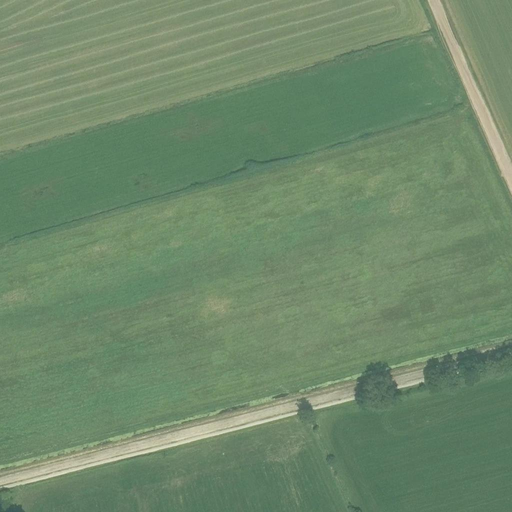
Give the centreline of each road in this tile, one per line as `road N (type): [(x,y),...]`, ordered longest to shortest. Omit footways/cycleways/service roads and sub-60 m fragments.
road 1 (track): [(0,482),(511,352)]
road 2 (track): [(511,178),(433,0)]
